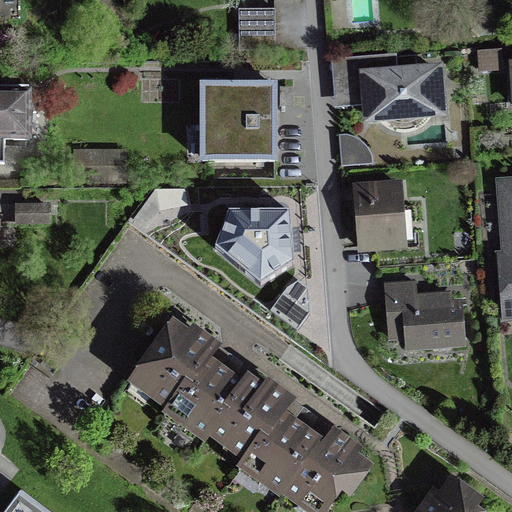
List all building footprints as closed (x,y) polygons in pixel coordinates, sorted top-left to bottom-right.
[(239,51),(275,51),(275,9),(239,10),(239,51)] [(355,58),(356,79),(365,78),(368,119),(387,118),(396,112),(414,111),(423,115),(441,113),(438,71),(396,74),(395,55),(355,58)] [(493,56),(483,56),(484,71),(493,71),(493,56)] [(202,87),(202,162),(275,162),(275,87),(202,87)] [(0,164),(4,164),(4,140),(29,140),(29,93),(0,93),(0,164)] [(372,164),(372,157),(367,157),(363,155),(359,153),(356,150),(352,147),(350,144),(348,140),(346,136),(340,136),(342,166),(372,164)] [(511,183),(501,184),(505,238),(511,237),(511,183)] [(398,247),(395,208),(400,207),(399,186),(357,189),(361,250),(398,247)] [(184,190),(156,191),(132,223),(145,232),(187,211),(188,206),(184,190)] [(17,205),(18,221),(18,222),(48,222),(47,205),(17,205)] [(288,210),(230,210),(217,244),(260,278),(291,258),(288,210)] [(511,317),(511,256),(497,258),(502,318),(511,317)] [(298,283),(288,288),(272,309),(298,328),(308,313),(307,289),(298,283)] [(414,284),(386,286),(389,327),(405,326),(407,348),(463,344),(460,305),(450,305),(449,296),(415,299),(414,284)] [(187,427),(205,440),(248,380),(247,380),(242,387),(213,367),(213,368),(206,363),(217,349),(193,331),(188,337),(172,326),(137,375),(156,389),(152,396),(171,410),(172,409),(190,422),(187,427)] [(279,494),(317,442),(288,421),(287,422),(281,417),(292,402),(267,385),(263,391),(248,380),(205,440),(206,440),(210,434),(227,446),(231,442),(249,455),(245,462),(265,476),(261,481),(279,494)] [(318,442),(317,442),(279,494),(280,494),(283,490),(301,503),(305,497),(325,511),(341,489),(350,496),(369,469),(353,457),(358,451),(334,433),(323,448),(317,443),(318,442)] [(477,511),(474,510),(480,501),(453,482),(442,498),(436,493),(421,511),(477,511)] [(39,511),(18,496),(6,511),(39,511)]
